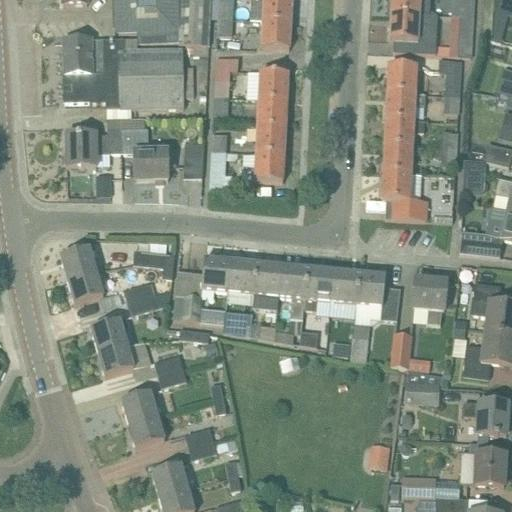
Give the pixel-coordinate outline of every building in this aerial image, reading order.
[(62,0),(63,9),(87,9),(86,0),(62,0)] [(209,50),(211,0),(113,0),(115,37),(138,36),(138,46),(180,44),(179,48),(209,50)] [(263,0),(262,25),(290,27),(291,0),(263,0)] [(419,19),(429,20),(430,0),(391,0),(391,18),(419,19)] [(451,0),(451,21),(458,21),(474,22),(474,0),(451,0)] [(511,1),(507,0),(493,0),(493,14),(511,20),(511,1)] [(218,6),(217,23),(232,24),(233,6),(218,6)] [(419,19),(391,18),(389,45),(394,45),(393,58),(435,60),(437,20),(429,20),(419,19)] [(472,57),(474,22),(458,21),(457,43),(450,42),(449,56),(472,57)] [(232,24),(217,23),(216,50),(239,51),(239,40),(232,40),(232,24)] [(290,27),(262,25),(261,52),(289,54),(290,27)] [(124,43),(103,44),(63,45),(65,107),(89,106),(89,114),(183,112),(183,102),(194,102),(193,71),(182,71),(182,53),(124,55),(124,43)] [(238,64),(215,63),(214,102),(229,101),(230,75),(238,76),(238,64)] [(445,79),(444,98),(460,99),(461,66),(439,64),(438,78),(445,79)] [(387,97),(415,98),(416,70),(388,69),(387,97)] [(511,75),(505,73),(498,95),(511,99),(511,75)] [(258,104),(286,105),(288,78),(260,76),(258,104)] [(387,97),(385,123),(413,125),(414,110),(424,111),(425,98),(415,98),(387,97)] [(460,99),(444,98),(443,118),(459,118),(460,99)] [(214,102),(213,119),(228,120),(229,101),(214,102)] [(258,104),(257,131),(285,132),(286,105),(258,104)] [(385,123),(384,150),(412,152),(413,137),(424,138),(424,125),(413,125),(385,123)] [(285,132),(257,131),(256,158),(284,159),(285,132)] [(148,133),(120,134),(121,158),(134,157),(134,185),(168,184),(167,155),(148,155),(148,133)] [(96,158),(121,158),(120,134),(107,134),(107,140),(95,140),(95,138),(66,139),(67,172),(96,172),(96,158)] [(442,136),(442,153),(457,154),(458,136),(442,136)] [(226,139),(213,138),(212,156),(225,157),(226,139)] [(204,149),(185,148),(184,171),(203,172),(204,149)] [(511,157),(511,154),(487,148),(483,165),(509,171),(511,157)] [(412,152),(384,150),(383,177),(411,178),(412,152)] [(457,154),(442,153),(430,153),(430,162),(441,162),(441,171),(456,172),(457,154)] [(212,156),(210,193),(231,194),(232,180),(224,180),(225,157),(212,156)] [(284,159),(256,158),(243,157),(242,171),(241,183),(254,184),(254,185),(282,187),(284,159)] [(486,166),(463,165),(462,195),(485,196),(486,166)] [(421,179),(411,178),(383,177),(381,205),(393,205),(392,224),(425,225),(426,206),(420,205),(421,179)] [(97,180),(98,201),(113,200),(112,180),(97,180)] [(511,202),(508,214),(511,215),(511,184),(498,182),(494,198),(511,202)] [(511,215),(508,214),(505,226),(488,222),(485,238),(484,240),(502,244),(511,246),(511,215)] [(484,240),(485,238),(462,236),(462,237),(460,258),(483,260),(500,261),(501,248),(502,244),(484,240)] [(60,260),(67,285),(96,277),(89,252),(60,260)] [(175,259),(134,255),(133,269),(163,272),(162,283),(172,284),(175,259)] [(201,293),(228,296),(231,265),(204,262),(201,293)] [(256,267),(231,265),(228,296),(253,299),(256,267)] [(282,270),(256,267),(253,299),(279,301),(282,270)] [(307,273),(282,270),(279,301),(292,302),(290,323),(302,324),(303,313),(307,273)] [(333,275),(307,273),(303,313),(315,315),(316,305),(330,306),(333,275)] [(333,275),(330,306),(356,309),(359,278),(333,275)] [(96,277),(67,285),(74,309),(103,301),(96,277)] [(359,278),(356,309),(382,311),(381,324),(397,325),(400,294),(384,292),(385,280),(359,278)] [(415,283),(413,303),(413,312),(428,313),(426,328),(440,330),(441,315),(443,315),(446,286),(415,283)] [(152,301),(148,288),(123,295),(127,308),(152,301)] [(484,337),(511,340),(511,310),(497,308),(499,292),(474,289),(470,319),(486,321),(484,337)] [(174,324),(200,326),(201,313),(202,302),(176,299),(174,324)] [(127,308),(131,321),(155,314),(152,301),(127,308)] [(223,329),(225,316),(201,313),(200,326),(223,329)] [(225,316),(223,329),(222,338),(249,341),(252,319),(225,316)] [(98,357),(125,349),(121,335),(129,333),(126,322),(91,332),(98,357)] [(354,329),(353,328),(352,342),(350,366),(366,368),(370,330),(354,329)] [(274,346),(275,336),(276,331),(260,329),(258,343),(274,346)] [(195,335),(181,334),(179,344),(194,346),(195,335)] [(209,338),(210,337),(195,335),(194,346),(207,347),(208,347),(209,338)] [(301,339),(300,349),(316,352),(317,338),(301,336),(301,339)] [(274,346),(293,349),(294,338),(275,337),(274,346)] [(511,370),(511,340),(484,337),(482,352),(466,350),(462,380),(487,383),(489,367),(511,370)] [(394,340),(390,370),(406,372),(408,362),(410,341),(394,340)] [(349,348),(333,347),(332,359),(348,361),(349,348)] [(129,363),(125,349),(98,357),(105,381),(151,368),(148,358),(129,363)] [(157,381),(182,373),(179,360),(153,367),(157,381)] [(186,386),(182,373),(157,381),(161,393),(186,386)] [(408,374),(407,388),(438,390),(440,391),(440,380),(408,374)] [(223,404),(221,388),(210,391),(213,406),(223,404)] [(406,388),(405,405),(437,407),(438,390),(407,388),(406,388)] [(121,405),(128,429),(157,421),(150,396),(121,405)] [(226,418),(223,404),(213,406),(216,419),(226,418)] [(508,409),(488,408),(463,406),(462,420),(478,421),(476,448),(488,448),(488,439),(493,439),(493,440),(498,441),(498,439),(506,440),(508,409)] [(402,421),(402,429),(404,432),(408,432),(411,430),(411,421),(409,418),(405,418),(402,421)] [(164,445),(157,421),(128,429),(135,454),(164,445)] [(184,440),(188,453),(213,445),(209,432),(184,440)] [(213,445),(188,453),(192,466),(217,458),(213,445)] [(476,448),(468,447),(467,457),(461,457),(459,488),(503,490),(505,459),(488,458),(488,448),(476,448)] [(373,448),(370,472),(388,475),(392,450),(373,448)] [(225,467),(228,482),(238,480),(236,467),(235,465),(225,467)] [(152,477),(158,501),(186,493),(179,469),(152,477)] [(238,480),(228,482),(230,497),(241,495),(238,480)] [(434,505),(435,482),(401,480),(401,503),(434,505)] [(191,511),(186,493),(158,501),(161,511),(191,511)] [(468,511),(469,503),(435,502),(434,511),(468,511)]
